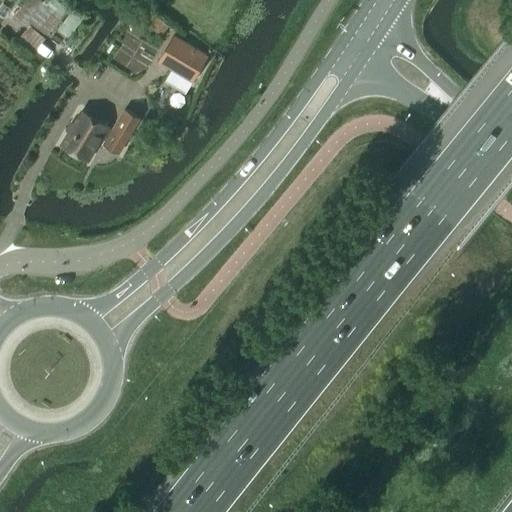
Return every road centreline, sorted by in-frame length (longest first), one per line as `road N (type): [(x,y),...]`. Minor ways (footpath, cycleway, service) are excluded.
road 1 (motorway): [(511,112),(189,511)]
road 2 (secondary): [(107,344),(273,181),(342,88),(360,37)]
road 3 (secondary): [(360,37),(320,73),(195,226),(86,317)]
road 4 (secondary): [(27,430),(59,433),(96,413),(111,385),(107,344)]
road 5 (tertiary): [(360,37),(395,85),(466,116)]
road 6 (tertiary): [(466,116),(407,53),(360,37)]
